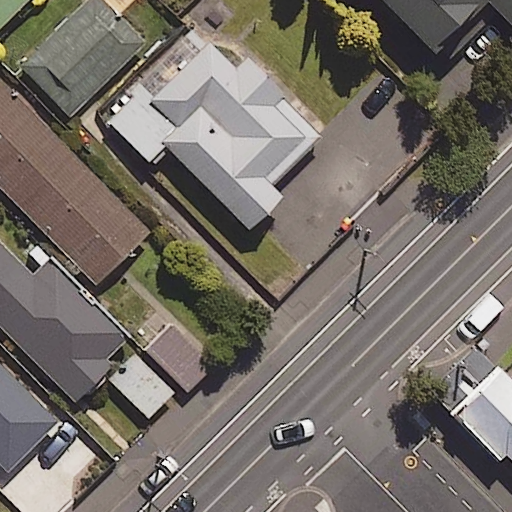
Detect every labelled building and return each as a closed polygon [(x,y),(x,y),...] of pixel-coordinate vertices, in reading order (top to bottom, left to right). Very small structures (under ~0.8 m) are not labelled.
[(0,0),(0,28),(28,0),(0,0)] [(85,0),(22,64),(72,114),(146,40),(118,12),(124,5),(118,0),(85,0)] [(511,0),(368,0),(431,63),(486,9),(511,35),(511,0)] [(210,41),(193,25),(129,90),(133,94),(109,118),(152,161),(168,145),(252,228),(287,192),(276,181),(324,134),(284,95),(288,92),(250,55),(240,65),(213,38),(210,41)] [(156,229),(0,72),(0,184),(100,285),(156,229)] [(37,275),(0,238),(0,237),(0,322),(78,401),(86,392),(94,393),(108,379),(108,372),(117,363),(111,357),(134,335),(56,256),(37,275)] [(210,362),(166,316),(139,342),(184,388),(210,362)] [(511,377),(507,382),(474,350),(428,396),(450,417),(447,420),(497,469),(504,462),(511,469),(511,377)] [(175,389),(135,351),(109,378),(149,417),(175,389)] [(37,392),(0,354),(0,434),(8,426),(6,423),(37,392)]
